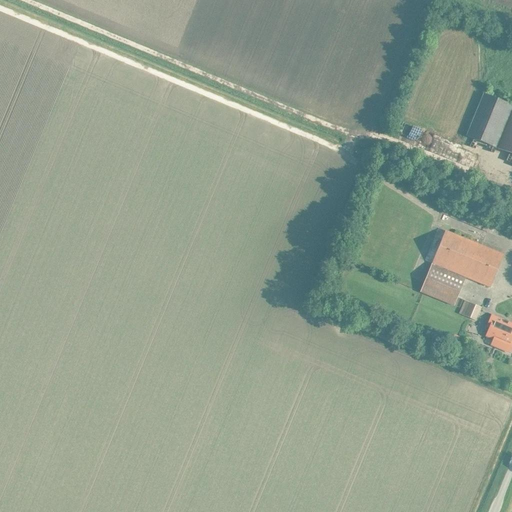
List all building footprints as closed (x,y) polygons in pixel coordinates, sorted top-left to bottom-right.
[(511,111),(511,105),(482,94),(466,135),(497,148),(511,111)] [(511,111),(497,148),(511,154),(511,111)] [(502,254),(445,231),(431,263),(464,277),(489,287),(502,254)] [(464,277),(431,263),(420,292),(453,306),(464,277)] [(459,313),(476,320),(481,307),(464,300),(459,313)] [(488,322),(491,323),(485,336),(493,339),(490,345),(509,353),(511,346),(511,340),(510,340),(511,335),(511,323),(491,315),(488,322)]
